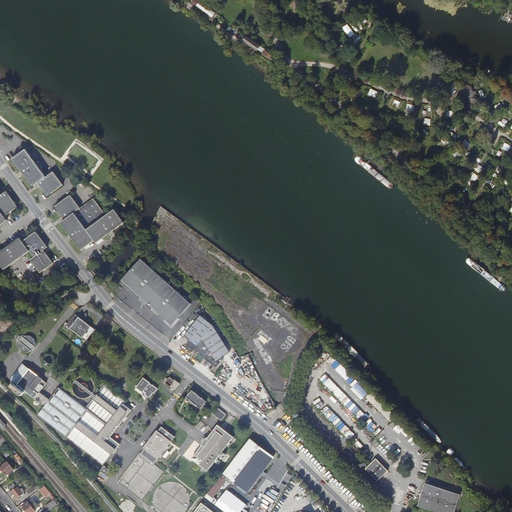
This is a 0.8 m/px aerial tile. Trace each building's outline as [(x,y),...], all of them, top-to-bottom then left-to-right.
[(223,18),(212,10),(197,0),(193,0),(190,4),(211,18),(219,24),(221,21),(223,18)] [(291,18),(302,13),(299,7),(288,12),(291,18)] [(233,25),(223,18),(221,21),(231,28),(233,25)] [(262,45),(249,36),(244,41),(258,51),(262,45)] [(277,55),(268,49),(264,55),(268,57),(272,61),(277,55)] [(460,85),(462,99),(474,97),(472,83),(460,85)] [(371,88),(368,95),(376,98),(379,91),(371,88)] [(476,124),(470,131),(475,135),(480,128),(476,124)] [(45,176),(24,148),(11,158),(19,169),(19,171),(22,175),(24,175),(32,186),(35,183),(45,197),(61,185),(51,171),(45,176)] [(481,173),(484,167),(479,164),(476,170),(481,173)] [(475,183),(479,175),(472,171),(468,179),(475,183)] [(0,224),(7,219),(4,216),(17,206),(6,190),(2,193),(0,190),(0,224)] [(81,207),(71,194),(55,206),(65,219),(61,221),(69,232),(69,235),(71,238),(73,238),(82,249),(95,239),(97,242),(108,234),(110,234),(113,232),(114,230),(115,229),(125,222),(115,208),(107,215),(94,198),(81,207)] [(34,256),(30,259),(40,272),(53,262),(43,249),(47,246),(35,230),(22,240),(20,237),(10,244),(7,243),(4,246),(4,248),(0,251),(0,263),(4,269),(29,250),(34,256)] [(191,304),(141,259),(122,281),(141,297),(147,303),(172,325),(191,304)] [(77,333),(85,322),(82,319),(81,320),(78,318),(79,317),(75,314),(66,325),(77,333)] [(200,316),(185,335),(189,339),(188,342),(190,344),(189,346),(197,353),(198,352),(205,357),(204,358),(214,366),(217,363),(219,365),(223,360),(220,358),(228,351),(215,331),(214,332),(211,326),(212,325),(200,316)] [(88,324),(85,322),(77,333),(86,341),(95,329),(91,326),(90,328),(87,325),(88,324)] [(34,347),(35,345),(35,342),(35,341),(35,340),(34,338),(33,337),(32,336),(29,335),(27,335),(26,335),(23,336),(21,337),(20,339),(19,342),(19,343),(19,345),(20,347),(21,349),(23,350),(25,351),(27,351),(29,352),(30,351),(32,350),(33,349),(34,347)] [(339,361),(334,366),(343,375),(348,370),(339,361)] [(18,384),(29,369),(22,363),(10,379),(18,384)] [(43,379),(30,369),(17,386),(13,383),(10,387),(22,396),(24,392),(26,394),(27,392),(35,398),(46,383),(42,380),(43,379)] [(325,374),(320,379),(330,388),(333,386),(336,384),(325,374)] [(94,398),(86,408),(59,387),(38,415),(103,465),(111,454),(112,455),(120,444),(111,437),(131,410),(124,404),(125,403),(103,386),(97,394),(94,392),(95,391),(95,388),(95,386),(95,384),(93,380),(91,378),(88,376),(84,375),(79,376),(77,378),(75,379),(73,382),(73,386),(73,389),(74,393),(76,395),(80,398),(83,398),(86,398),(89,397),(91,396),(94,398)] [(168,379),(166,378),(164,380),(166,382),(166,383),(175,390),(180,384),(175,379),(174,380),(170,377),(168,379)] [(150,383),(143,378),(136,387),(143,393),(144,391),(146,393),(145,394),(149,398),(153,393),(154,394),(158,389),(153,385),(152,386),(150,384),(150,383)] [(196,393),(192,390),(187,397),(190,400),(189,401),(197,407),(197,406),(201,408),(207,401),(203,398),(204,397),(197,392),(196,393)] [(367,396),(390,421),(395,416),(372,391),(367,396)] [(227,414),(218,407),(213,414),(222,421),(227,414)] [(146,428),(136,421),(129,430),(139,437),(146,428)] [(408,433),(397,423),(394,427),(404,437),(408,433)] [(192,459),(208,471),(233,437),(218,425),(208,439),(206,438),(202,444),(203,445),(192,459)] [(142,453),(155,463),(174,437),(162,427),(158,431),(157,430),(144,448),(145,449),(142,453)] [(250,439),(224,474),(246,490),(248,488),(250,489),(271,462),(267,458),(271,454),(250,439)] [(19,456),(17,453),(14,455),(19,462),(22,460),(21,458),(19,456)] [(164,472),(139,453),(118,481),(142,500),(164,472)] [(375,458),(365,469),(377,480),(387,470),(375,458)] [(0,467),(6,474),(13,468),(8,461),(0,467)] [(101,471),(106,475),(109,470),(104,466),(101,471)] [(35,474),(34,473),(29,477),(32,480),(33,478),(37,482),(40,480),(35,474)] [(358,487),(360,485),(355,479),(352,482),(358,487)] [(168,481),(162,483),(159,486),(157,488),(155,492),(154,495),(153,498),(154,503),(156,508),(158,511),(185,511),(187,511),(189,509),(191,503),(191,499),(190,492),(188,490),(185,486),(181,483),(178,481),(173,481),(168,481)] [(455,511),(461,495),(426,484),(419,506),(435,511),(455,511)] [(23,493),(25,491),(22,488),(20,490),(18,486),(12,491),(17,499),(23,494),(23,493)] [(240,511),(244,508),(224,493),(216,504),(226,511),(240,511)] [(34,509),(38,506),(33,499),(29,502),(28,501),(22,505),(27,511),(34,511),(36,511),(34,509)] [(53,500),(45,506),(49,510),(56,504),(53,500)] [(204,504),(202,503),(195,511),(213,511),(206,506),(207,504),(205,503),(204,504)]
